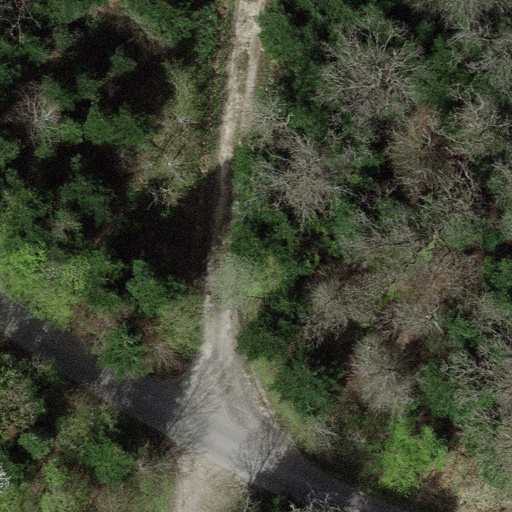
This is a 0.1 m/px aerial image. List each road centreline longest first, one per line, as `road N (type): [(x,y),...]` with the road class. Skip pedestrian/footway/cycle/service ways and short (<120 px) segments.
road 1 (track): [(249,0),(183,511)]
road 2 (residential): [(0,302),(87,365),(371,511)]
